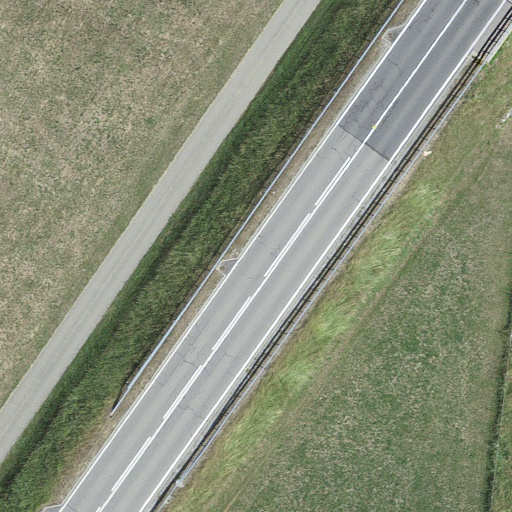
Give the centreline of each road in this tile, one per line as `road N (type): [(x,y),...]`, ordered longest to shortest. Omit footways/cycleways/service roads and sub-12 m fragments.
road 1 (primary): [(465,0),(99,511)]
road 2 (unclassified): [(0,439),(303,0)]
